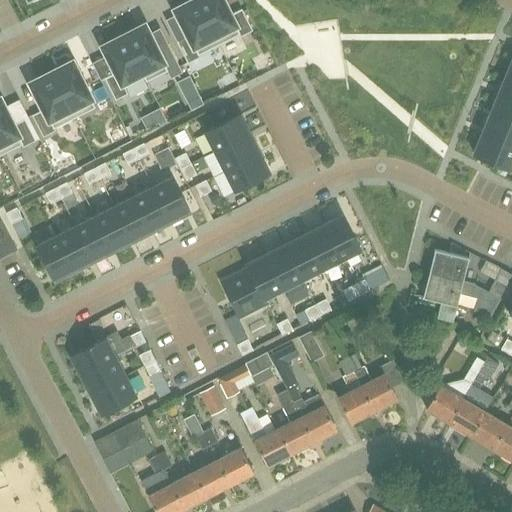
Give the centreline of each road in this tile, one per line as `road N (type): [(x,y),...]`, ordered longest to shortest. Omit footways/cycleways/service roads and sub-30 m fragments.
road 1 (residential): [(511,229),(405,172),(373,167),(342,174),(17,336)]
road 2 (residential): [(0,55),(112,0),(511,2)]
road 3 (residential): [(263,511),(395,451),(439,455),(511,501)]
road 4 (residential): [(108,511),(17,336)]
